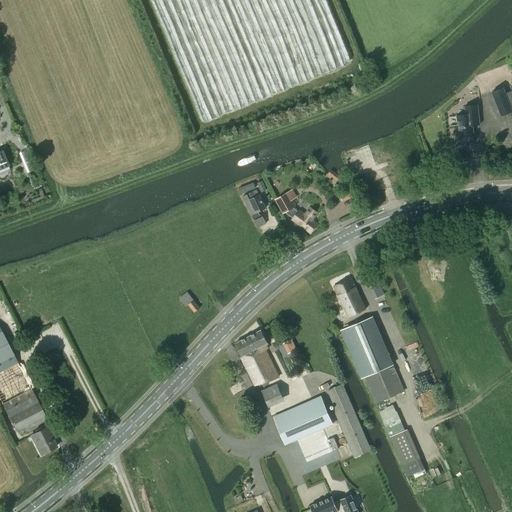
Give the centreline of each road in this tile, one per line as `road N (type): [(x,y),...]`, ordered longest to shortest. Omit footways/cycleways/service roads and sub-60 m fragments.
road 1 (primary): [(31,511),(289,267),(398,213),(511,194)]
road 2 (track): [(483,511),(466,476),(444,469),(337,227)]
